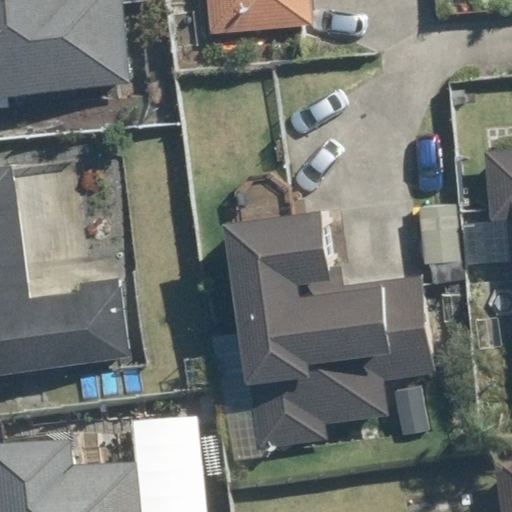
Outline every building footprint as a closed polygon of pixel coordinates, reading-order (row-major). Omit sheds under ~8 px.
[(0,0),(0,92),(148,78),(140,0),(0,0)] [(224,0),(228,33),(328,25),(325,0),(224,0)] [(511,150),(480,153),(486,220),(509,218),(511,243),(511,150)] [(22,370),(143,354),(132,274),(97,279),(98,286),(52,292),(34,160),(0,164),(0,383),(23,380),(22,370)] [(291,295),(290,283),(322,279),(314,213),(220,224),(238,383),(247,382),(255,450),(322,442),(320,424),(384,417),(379,381),(429,375),(418,280),(291,295)] [(164,511),(160,468),(103,473),(100,448),(2,457),(7,511),(164,511)] [(511,511),(511,467),(494,469),(499,511),(511,511)]
